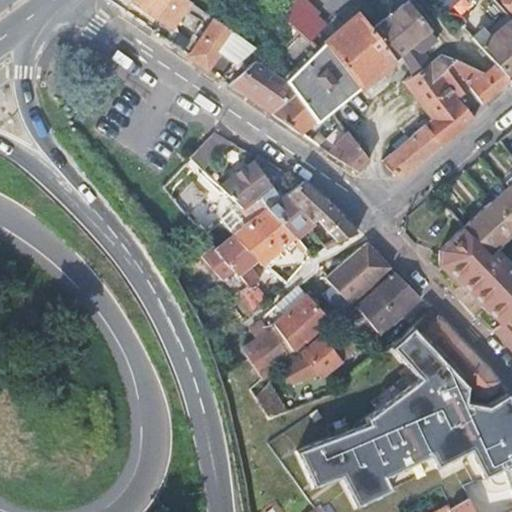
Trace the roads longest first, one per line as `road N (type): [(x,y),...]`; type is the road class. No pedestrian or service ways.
road 1 (residential): [(67,0),(345,190),(371,223)]
road 2 (motorway): [(0,209),(76,268),(138,362),(151,399),(153,460),(122,511)]
road 3 (motorway): [(219,511),(180,340),(153,285),(88,204)]
road 4 (unclassified): [(371,223),(511,377)]
road 5 (motorway): [(88,204),(32,110),(25,21)]
road 6 (residential): [(371,223),(511,110)]
